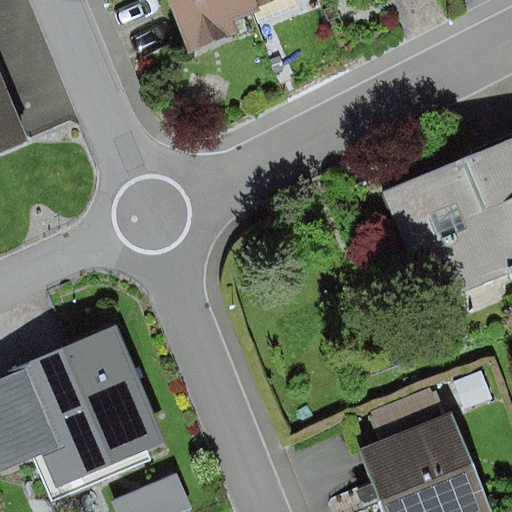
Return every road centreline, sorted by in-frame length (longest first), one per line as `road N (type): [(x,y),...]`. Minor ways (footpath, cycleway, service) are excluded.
road 1 (unclassified): [(156,217),(511,39)]
road 2 (unclassified): [(156,217),(267,511)]
road 3 (unclassified): [(62,0),(156,217)]
road 4 (unclassified): [(0,291),(156,217)]
